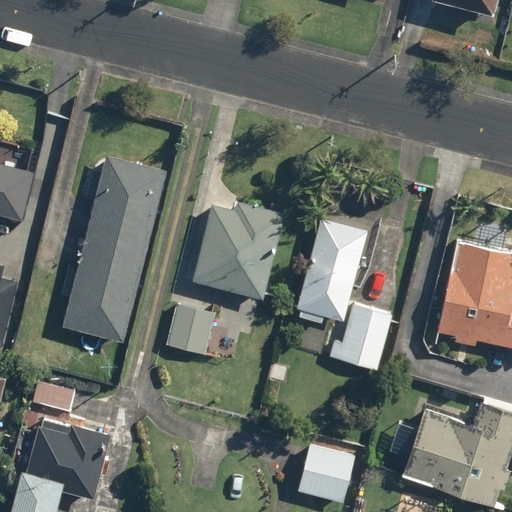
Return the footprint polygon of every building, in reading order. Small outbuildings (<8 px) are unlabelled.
[(454,0),(496,9),(497,0),(454,0)] [(99,151),(61,323),(130,338),(168,166),(99,151)] [(0,209),(21,214),(31,166),(0,159),(0,209)] [(265,295),(284,208),(236,198),(234,206),(210,201),(193,279),(265,295)] [(315,217),(296,305),(346,316),(366,228),(315,217)] [(511,294),(511,250),(457,238),(437,328),(511,344),(511,300),(511,294)] [(20,272),(3,268),(7,252),(0,250),(0,336),(4,337),(20,272)] [(173,299),(164,342),(205,350),(214,308),(173,299)] [(377,365),(389,312),(351,304),(340,357),(377,365)] [(77,385),(39,375),(33,401),(70,411),(77,385)] [(424,407),(402,471),(492,501),(511,439),(511,409),(480,399),(472,423),(424,407)] [(19,465),(8,511),(59,511),(65,486),(96,493),(110,430),(38,414),(27,467),(19,465)] [(305,440),(295,487),(348,498),(358,451),(305,440)]
